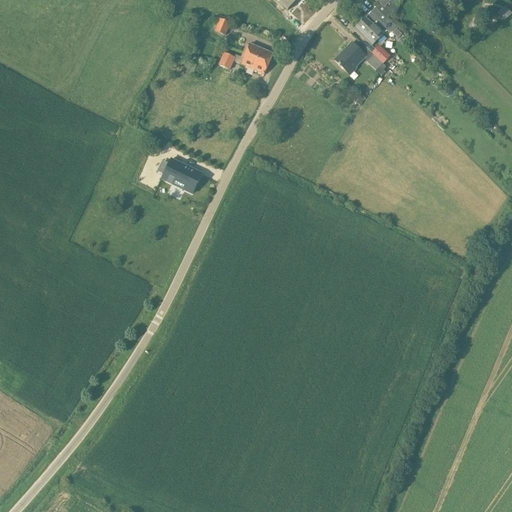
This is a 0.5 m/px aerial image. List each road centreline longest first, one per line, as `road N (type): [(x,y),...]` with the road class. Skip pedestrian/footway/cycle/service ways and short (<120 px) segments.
road 1 (unclassified): [(13,511),(140,349),(305,35),(336,0)]
road 2 (unknown): [(511,247),(397,511)]
